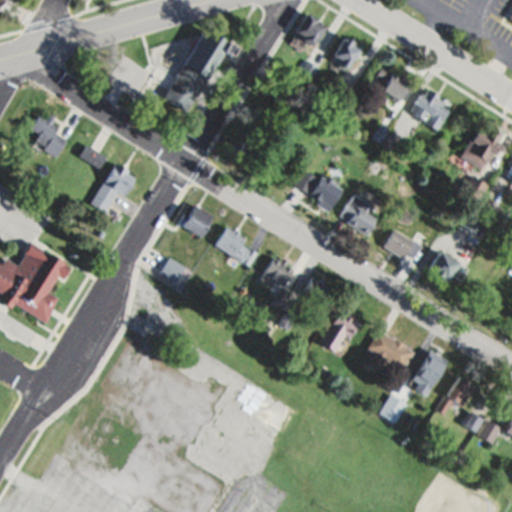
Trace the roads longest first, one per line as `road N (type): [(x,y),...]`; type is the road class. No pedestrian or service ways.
road 1 (residential): [(511,366),(59,83),(53,47)]
road 2 (residential): [(0,465),(269,35),(278,0)]
road 3 (residential): [(511,97),(359,0)]
road 4 (secondary): [(53,47),(220,0)]
